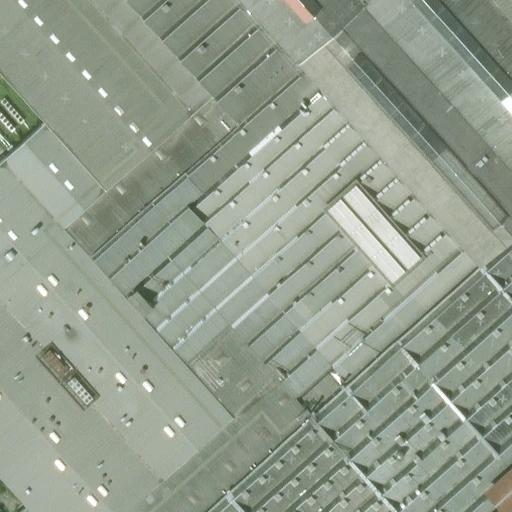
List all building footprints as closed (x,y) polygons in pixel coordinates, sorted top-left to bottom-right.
[(0,0),(0,75),(46,127),(103,190),(211,94),(127,0),(0,0)] [(511,234),(511,0),(127,0),(211,94),(103,190),(63,226),(187,362),(229,324),(297,399),(238,453),(252,468),(511,234)] [(103,190),(46,127),(0,168),(0,480),(6,488),(28,511),(125,511),(234,415),(187,362),(63,226),(103,190)] [(511,511),(511,234),(252,468),(202,511),(511,511)] [(229,324),(187,362),(234,415),(125,511),(202,511),(252,468),(238,453),(297,399),(229,324)] [(28,511),(6,488),(0,493),(0,506),(5,511),(28,511)]
